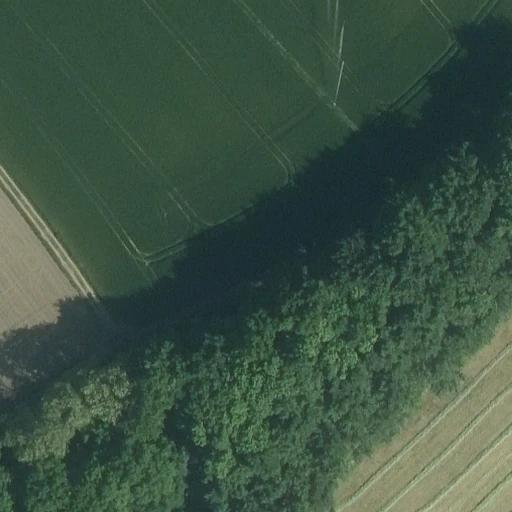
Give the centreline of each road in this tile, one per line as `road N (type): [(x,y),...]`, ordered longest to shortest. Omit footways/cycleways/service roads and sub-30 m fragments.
road 1 (track): [(511,86),(389,200),(318,250),(251,290),(114,349),(0,427)]
road 2 (track): [(114,349),(0,174)]
